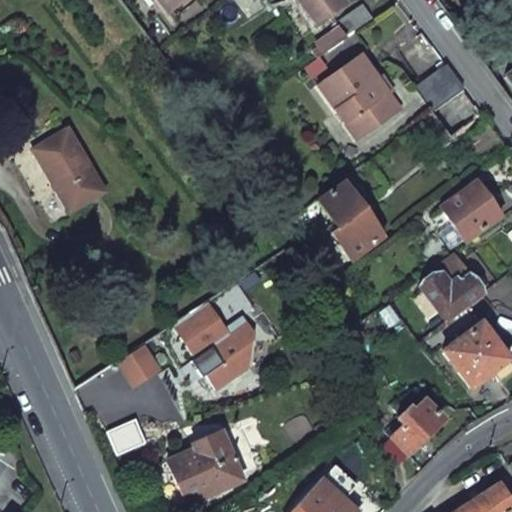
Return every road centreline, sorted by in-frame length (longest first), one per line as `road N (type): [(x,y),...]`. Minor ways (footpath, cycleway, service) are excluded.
road 1 (tertiary): [(0,284),(103,511)]
road 2 (residential): [(414,0),(511,130)]
road 3 (residential): [(400,511),(460,453),(511,421)]
